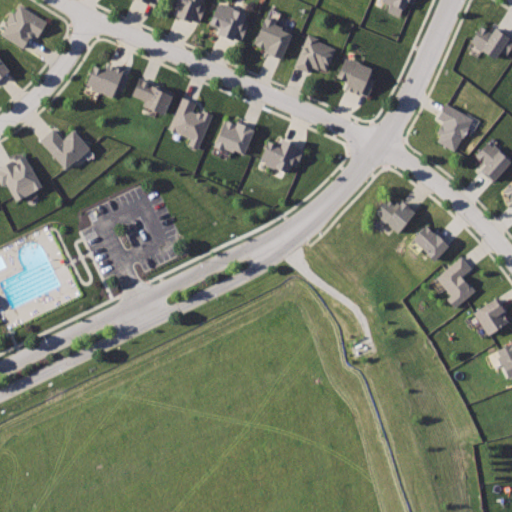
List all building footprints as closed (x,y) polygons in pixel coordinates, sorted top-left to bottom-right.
[(207,0),(171,0),(170,3),(179,9),(178,15),(198,24),(209,1),(207,0)] [(380,0),(404,11),(409,2),(413,3),(414,0),(380,0)] [(218,2),(211,23),(222,27),(220,33),(240,42),(251,15),(218,2)] [(19,6),(1,32),(22,48),(33,34),(39,37),(48,25),(19,6)] [(266,16),(253,45),(282,57),(291,34),(273,25),(275,20),(266,16)] [(482,26),(470,44),(496,60),(501,54),(506,58),(511,49),(511,36),(496,28),(493,33),(482,26)] [(307,34),(293,68),(309,75),(313,66),(326,71),(333,52),(314,45),(317,38),(307,34)] [(0,55),(0,72),(8,65),(0,55)] [(345,58),(338,78),(349,82),(348,89),(368,98),(378,72),(345,58)] [(95,64),(87,87),(114,99),(117,90),(123,92),(131,74),(108,64),(106,68),(95,64)] [(140,79),(175,93),(166,115),(144,107),(146,102),(133,96),(140,79)] [(180,97),(197,103),(196,107),(212,114),(201,143),(168,129),(180,97)] [(446,103),(439,117),(444,120),(435,139),(456,151),(474,120),(446,103)] [(226,119),(216,145),(235,154),(235,150),(246,154),(255,130),(226,119)] [(53,129),(41,140),(67,169),(90,148),(74,129),(63,140),(53,129)] [(269,139),(261,160),(288,172),(291,164),(297,167),(305,149),(283,139),(281,145),(269,139)] [(511,159),(490,141),(477,157),(486,165),(482,169),(495,180),(511,159)] [(25,156),(0,168),(0,183),(1,186),(6,184),(15,201),(43,188),(25,156)] [(511,180),(501,192),(511,202),(511,180)] [(385,198),(375,211),(400,233),(417,213),(402,199),(396,207),(385,198)] [(427,224),(415,239),(436,258),(449,243),(427,224)] [(461,255),(437,276),(451,295),(447,297),(454,307),(477,291),(463,276),(472,268),(461,255)] [(496,297),(475,312),(490,334),(504,326),(500,318),(507,314),(496,297)] [(511,344),(495,353),(509,380),(511,378),(511,344)]
